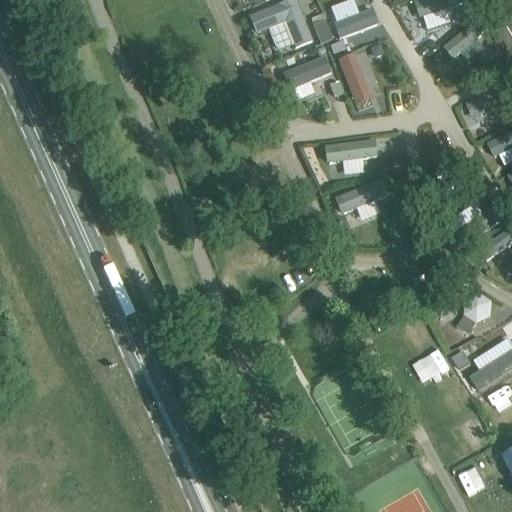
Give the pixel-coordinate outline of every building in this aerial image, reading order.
[(290,0),(250,15),(256,34),(265,30),(274,55),(313,42),(297,0),(290,0)] [(355,0),(330,6),(338,38),(379,27),(375,8),(359,13),(355,0)] [(426,31),(451,22),(447,10),(466,3),(465,0),(422,0),(416,2),(426,31)] [(326,23),(316,26),(321,42),(331,39),(326,23)] [(456,61),(476,43),(464,30),(444,48),(456,61)] [(366,80),(376,75),(370,61),(360,65),(355,54),(338,61),(357,108),(375,101),(366,80)] [(289,91),(332,74),(325,57),(282,74),(289,91)] [(471,122),(506,107),(499,89),(464,104),(471,122)] [(365,173),(364,159),(378,159),(377,143),(326,145),(327,164),(344,163),(344,174),(365,173)] [(375,201),(389,196),(384,181),(337,196),(347,227),(380,216),(375,201)] [(382,218),(397,214),(393,197),(378,201),(382,218)] [(477,294),(457,324),(474,335),(495,306),(477,294)] [(511,351),(499,358),(506,372),(511,368),(511,351)] [(444,352),(415,365),(424,384),(452,372),(444,352)] [(505,436),(511,431),(511,408),(495,419),(505,436)] [(505,477),(511,474),(511,447),(511,444),(495,451),(505,477)]
